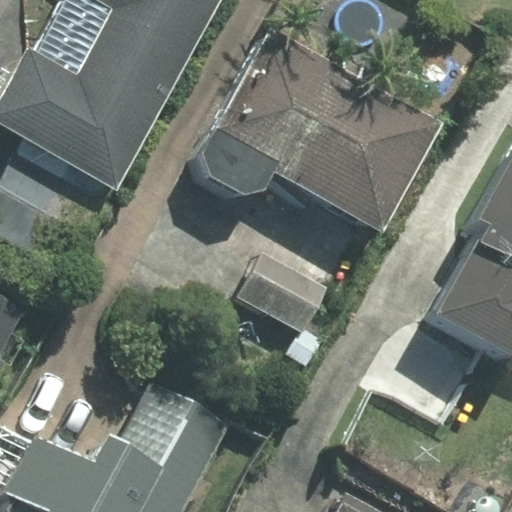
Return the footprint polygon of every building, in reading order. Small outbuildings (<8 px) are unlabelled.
[(0,253),(45,279),(205,0),(55,0),(88,19),(49,87),(0,59),(0,155),(2,157),(0,160),(0,253)] [(353,246),(418,134),(248,37),(189,141),(253,177),(248,186),(353,246)] [(511,308),(510,307),(511,303),(511,127),(491,165),(483,160),(442,235),(451,241),(403,327),(487,375),(511,331),(511,308)] [(166,511),(215,428),(140,385),(95,463),(72,450),(57,475),(11,449),(0,468),(0,511),(166,511)] [(352,511),(334,501),(327,511),(352,511)]
